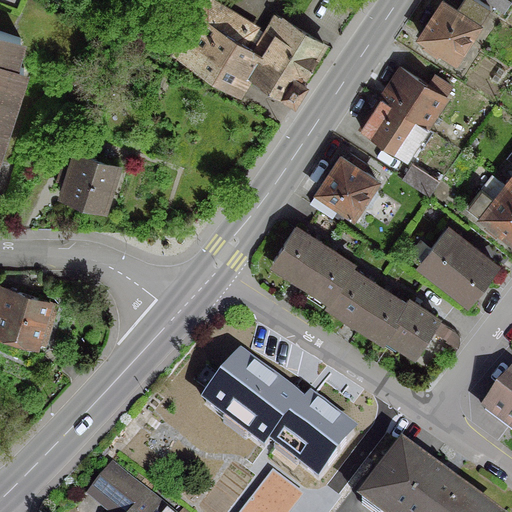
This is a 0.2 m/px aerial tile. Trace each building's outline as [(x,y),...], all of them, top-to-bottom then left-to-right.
[(156,15),(163,2),(159,0),(137,0),(135,5),(156,15)] [(441,1),(418,36),(454,59),(488,6),(477,0),(460,0),(454,9),(441,1)] [(505,0),(481,0),(501,12),(508,2),(505,0)] [(226,87),(237,70),(248,51),(250,48),(237,41),(246,28),(206,4),(174,56),(226,87)] [(259,57),(248,51),(237,70),(293,105),(305,85),(298,81),(321,44),(282,20),(259,57)] [(0,170),(30,79),(18,75),(27,47),(0,37),(0,170)] [(398,67),(378,97),(425,127),(444,97),(398,67)] [(92,79),(85,92),(101,100),(108,86),(92,79)] [(378,97),(359,128),(405,158),(425,127),(378,97)] [(56,179),(65,181),(61,194),(64,195),(67,200),(75,203),(81,201),(102,207),(115,165),(74,152),(70,164),(62,161),(56,179)] [(351,214),(374,180),(339,157),(316,191),(351,214)] [(414,173),(408,183),(429,196),(435,187),(414,173)] [(511,190),(504,185),(490,174),(466,206),(487,222),(483,227),(494,235),(498,230),(511,240),(511,190)] [(293,227),(271,260),(300,279),(322,246),(293,227)] [(418,261),(468,299),(493,267),(444,228),(418,261)] [(322,246),(300,279),(328,297),(329,297),(347,268),(348,269),(351,265),(322,246)] [(354,320),(375,286),(348,269),(347,268),(329,297),(328,297),(325,301),(354,320)] [(404,304),(403,304),(375,286),(354,320),(383,338),(386,334),(385,334),(404,304)] [(11,336),(34,343),(47,302),(4,289),(2,297),(0,296),(0,338),(7,340),(11,338),(11,336)] [(404,304),(385,334),(386,334),(414,352),(435,319),(405,300),(403,304),(404,304)] [(306,395),(240,345),(201,395),(264,443),(269,436),(318,474),(357,423),(311,388),(306,395)] [(511,372),(483,410),(511,432),(511,372)] [(111,445),(118,450),(161,397),(154,392),(111,445)] [(378,511),(480,511),(400,453),(364,501),(378,511)] [(240,511),(287,511),(302,493),(272,470),(240,511)] [(125,481),(104,507),(110,511),(120,511),(122,511),(154,511),(143,502),(146,498),(125,481)]
